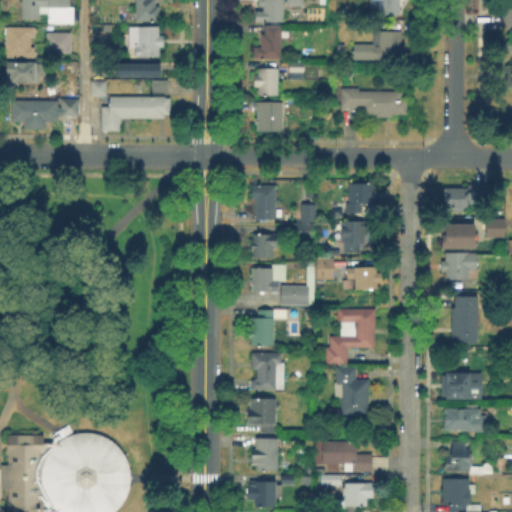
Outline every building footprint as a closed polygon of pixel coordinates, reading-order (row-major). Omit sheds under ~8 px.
[(71,0),(72,6),(75,6),(75,23),(50,24),(50,13),(44,13),(43,7),(41,7),(41,19),(24,19),(23,0),(71,0)] [(155,0),(155,7),(158,8),(159,22),(130,23),(129,0),(155,0)] [(284,0),(284,5),(285,5),(285,10),(284,10),(284,22),(256,22),(256,12),(264,12),(264,6),(260,6),(259,0),(284,0)] [(400,0),(400,15),(379,15),(379,0),(400,0)] [(32,25),(32,55),(3,55),(3,25),(32,25)] [(129,55),(129,27),(161,27),(161,55),(129,55)] [(288,27),(288,38),(281,38),(281,60),(254,60),(254,49),(261,49),(261,35),(265,36),(265,27),(288,27)] [(44,30),(68,30),(68,51),(44,51),(44,30)] [(401,33),(401,62),(353,61),(353,46),(373,46),(374,34),(379,34),(379,33),(401,33)] [(304,60),(304,78),(290,77),(290,60),(304,60)] [(46,62),(46,81),(17,81),(17,74),(12,73),(12,62),(46,62)] [(157,75),(113,75),(113,62),(157,62),(157,75)] [(277,72),(277,99),(257,99),(257,91),(253,90),(253,78),(257,78),(257,72),(277,72)] [(104,94),(88,94),(88,78),(104,78),(104,94)] [(150,91),(150,78),(164,78),(164,91),(150,91)] [(408,101),(408,116),(393,116),(393,119),(377,119),(377,116),(364,116),(364,110),(342,110),(342,89),(360,90),(360,92),(404,93),(404,101),(408,101)] [(168,94),(168,116),(118,116),(117,129),(99,129),(99,105),(107,105),(107,94),(168,94)] [(9,120),(9,98),(56,98),(56,105),(58,105),(58,97),(76,97),(76,114),(56,114),(56,120),(43,120),(43,127),(21,127),(21,120),(9,120)] [(283,105),(283,135),(257,134),(257,113),(254,113),(254,105),(283,105)] [(489,186),(489,203),(472,202),(472,213),(449,212),(449,200),(446,200),(446,188),(468,189),(469,185),(489,186)] [(275,188),(275,222),(259,222),(259,211),(254,211),(254,201),(251,201),(251,188),(275,188)] [(374,188),(374,195),(375,195),(375,208),(362,208),(362,218),(349,218),(349,188),(374,188)] [(314,207),(314,225),(301,225),(301,207),(314,207)] [(502,235),(483,235),(483,217),(502,217),(502,235)] [(364,235),(364,243),(360,243),(360,253),(344,253),(344,252),(327,252),(327,245),(344,245),(344,242),(341,242),(341,222),(375,221),(376,232),(367,232),(367,235),(364,235)] [(472,247),(439,247),(439,222),(472,222),(472,247)] [(314,226),(314,243),(295,243),(295,226),(314,226)] [(278,236),(278,250),(273,249),(273,260),(253,260),(253,252),(251,252),(251,243),(252,243),(253,235),(278,236)] [(476,256),(476,274),(466,274),(467,282),(444,283),(444,273),(439,273),(439,264),(443,264),(443,255),(467,255),(467,256),(476,256)] [(334,259),(334,281),(316,281),(317,259),(334,259)] [(284,267),(284,283),(278,283),(278,294),(251,294),(251,288),(249,288),(249,282),(251,282),(251,270),(271,270),(271,267),(284,267)] [(315,268),(315,306),(309,306),(309,307),(281,307),(282,287),(307,288),(307,268),(315,268)] [(375,270),(375,277),(380,277),(380,286),(375,287),(376,293),(354,294),(353,283),(345,283),(345,272),(375,270)] [(475,297),(475,309),(478,309),(477,344),(451,344),(452,309),(455,308),(455,297),(475,297)] [(376,310),(376,328),(374,328),(374,349),(348,349),(348,366),(326,366),(326,348),(330,348),(330,337),(342,337),(342,324),(338,324),(338,310),(376,310)] [(287,312),(287,323),(274,323),(274,348),(252,349),(252,339),(249,339),(249,332),(251,332),(251,320),(258,320),(258,312),(287,312)] [(281,353),(281,363),(283,363),(283,390),(251,390),(251,380),(256,380),(256,370),(251,370),(251,354),(281,353)] [(368,381),(368,403),(366,403),(366,415),(341,415),(341,399),(333,399),(333,384),(335,384),(335,368),(355,368),(355,381),(368,381)] [(470,376),(470,383),(477,382),(477,397),(470,397),(469,400),(445,400),(445,390),(442,390),(442,385),(446,385),(446,376),(470,376)] [(275,399),(275,434),(259,434),(259,425),(246,425),(246,409),(249,409),(249,399),(275,399)] [(480,413),(480,418),(486,418),(486,433),(486,434),(474,434),(474,433),(443,433),(443,411),(480,411),(480,413)] [(113,511),(121,507),(129,495),(132,479),(132,476),(130,464),(126,455),(118,444),(108,437),(94,433),(80,432),(68,435),(66,436),(57,442),(45,442),(45,433),(7,433),(7,464),(0,464),(0,489),(6,489),(6,511),(113,511)] [(278,470),(255,470),(255,437),(278,438),(278,470)] [(346,440),(346,442),(357,442),(357,452),(372,452),(372,471),(346,471),(346,463),(324,463),(324,440),(346,440)] [(471,449),(472,467),(482,467),(482,464),(492,464),(492,478),(462,477),(445,475),(444,451),(450,451),(451,442),(465,441),(465,449),(471,449)] [(507,471),(496,472),(495,460),(506,459),(507,471)] [(295,483),(282,483),(282,475),(295,475),(295,483)] [(342,484),(322,484),(322,475),(342,475),(342,484)] [(471,479),(471,484),(475,484),(475,493),(471,493),(471,504),(442,504),(443,479),(471,479)] [(275,481),(275,504),(254,504),(254,499),(247,499),(247,482),(254,482),(254,481),(275,481)] [(353,511),(337,511),(338,499),(346,499),(346,484),(371,484),(371,499),(366,499),(366,504),(360,504),(360,510),(353,510),(353,511)]
